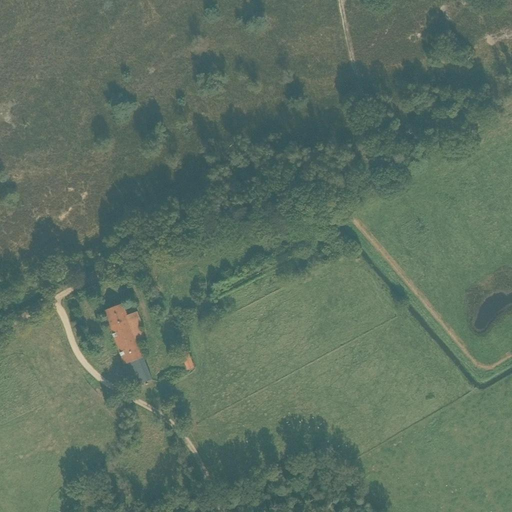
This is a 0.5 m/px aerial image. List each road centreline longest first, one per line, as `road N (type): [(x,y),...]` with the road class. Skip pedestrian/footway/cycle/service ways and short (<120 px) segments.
road 1 (track): [(0,327),(153,251),(258,220),(318,212),(341,199)]
road 2 (track): [(53,298),(76,356),(184,435),(225,511)]
road 3 (track): [(511,106),(341,199)]
